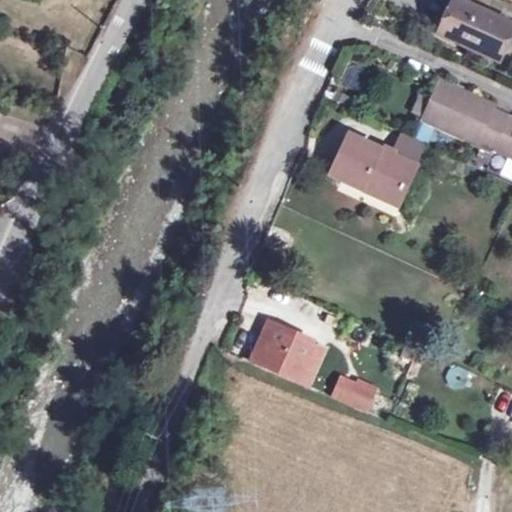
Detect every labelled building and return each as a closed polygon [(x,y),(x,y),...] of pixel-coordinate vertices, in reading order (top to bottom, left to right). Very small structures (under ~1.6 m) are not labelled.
[(495,60),(498,54),(503,43),(511,27),(456,0),(450,0),(438,25),(465,39),(462,45),(495,60)] [(430,31),(462,45),(465,39),(438,25),(434,23),(430,31)] [(511,52),(511,47),(503,43),(498,54),(508,59),(511,52)] [(362,90),(367,71),(347,66),(342,86),(362,90)] [(492,160),(495,153),(508,125),(489,116),(490,112),(442,90),(425,129),(492,160)] [(511,126),(508,125),(495,153),(511,160),(511,126)] [(338,180),(379,199),(384,190),(401,198),(415,169),(356,143),(338,180)] [(397,208),(401,198),(384,190),(379,199),(397,208)] [(264,324),(247,364),(291,383),(298,367),(310,372),(316,357),(288,345),(292,336),(264,324)] [(460,387),(468,372),(453,364),(445,379),(460,387)] [(310,372),(298,367),(291,383),(303,388),(310,372)] [(336,403),(344,384),(337,381),(329,399),(336,403)] [(344,384),(336,403),(363,414),(371,396),(344,384)]
